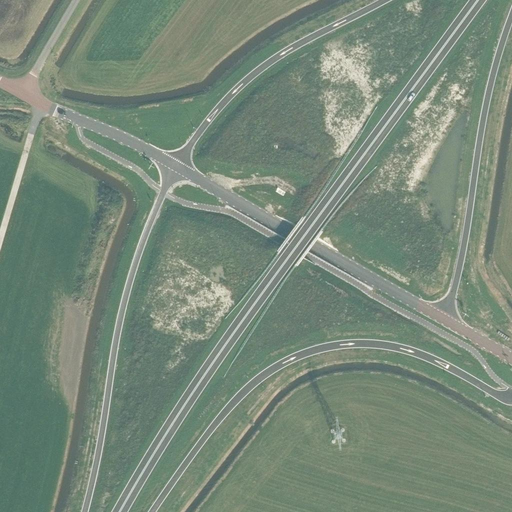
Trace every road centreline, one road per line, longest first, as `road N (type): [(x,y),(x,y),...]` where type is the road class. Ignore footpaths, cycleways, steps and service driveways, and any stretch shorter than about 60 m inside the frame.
road 1 (trunk): [(478,0),(249,310),(119,511)]
road 2 (trunk): [(152,511),(223,415),(292,359),(334,346),(390,346),(511,397)]
road 3 (trunk): [(174,166),(122,309),(85,511)]
road 4 (trunk): [(444,319),(490,77),(511,12)]
road 5 (secondary): [(444,319),(174,166)]
road 6 (trunk): [(385,0),(263,67),(174,166)]
road 7 (tertiary): [(174,166),(22,94)]
road 8 (track): [(42,106),(0,249)]
